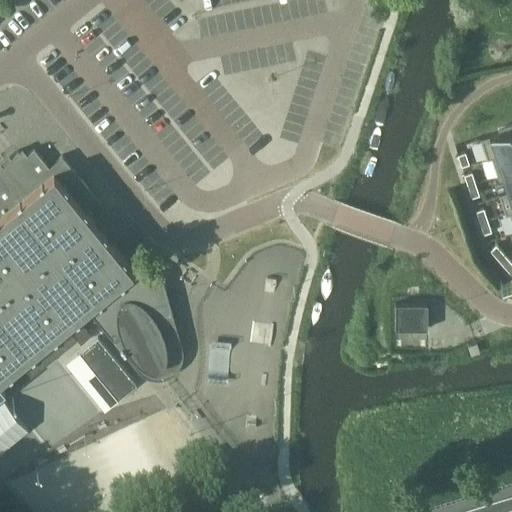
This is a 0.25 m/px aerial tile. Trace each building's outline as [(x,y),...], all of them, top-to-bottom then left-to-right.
[(511,123),(498,128),(499,132),(481,138),(487,157),(511,149),(511,123)] [(66,324),(110,288),(133,269),(85,210),(98,200),(62,155),(49,166),(34,148),(24,156),(19,150),(0,165),(0,390),(4,387),(9,393),(77,337),(66,324)] [(487,158),(492,157),(498,175),(511,170),(511,149),(487,157),(487,158)] [(469,163),(465,151),(458,154),(462,165),(469,163)] [(511,190),(511,170),(498,175),(498,176),(503,175),(508,191),(499,194),(499,195),(511,190)] [(476,182),(472,171),(464,174),(468,185),(476,182)] [(479,194),(476,182),(468,185),(472,196),(479,194)] [(511,190),(499,195),(505,213),(511,211),(511,190)] [(488,219),(484,208),(476,210),(480,221),(488,219)] [(480,221),(484,233),(491,230),(488,219),(480,221)] [(498,258),(504,253),(496,244),(490,249),(498,258)] [(498,258),(506,268),(511,262),(511,261),(504,253),(498,258)] [(183,351),(183,349),(164,280),(163,279),(162,277),(161,276),(160,274),(159,273),(156,271),(155,270),(153,269),(150,268),(148,268),(145,268),(143,268),(140,268),(138,269),(135,270),(134,271),(88,309),(138,370),(140,372),(141,373),(143,375),(147,377),(151,378),(153,379),(155,379),(158,379),(160,379),(162,379),(166,378),(170,376),(172,374),(174,373),(176,372),(177,370),(179,368),(180,366),(181,364),(182,362),(182,360),(183,358),(183,356),(183,353),(183,351)] [(414,320),(383,320),(383,346),(414,346),(414,320)] [(76,349),(115,397),(134,381),(95,334),(76,349)]
